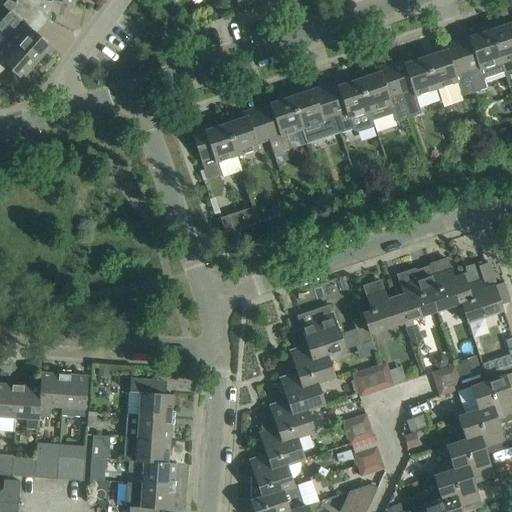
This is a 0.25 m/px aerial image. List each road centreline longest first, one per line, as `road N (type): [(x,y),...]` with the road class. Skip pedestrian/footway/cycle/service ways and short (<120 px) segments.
road 1 (residential): [(208,300),(485,211),(511,216)]
road 2 (residential): [(135,88),(405,0)]
road 3 (residential): [(208,300),(135,88)]
road 4 (residential): [(0,344),(25,338),(219,348)]
road 5 (residential): [(212,511),(219,348)]
road 6 (residential): [(77,108),(66,78),(121,0)]
